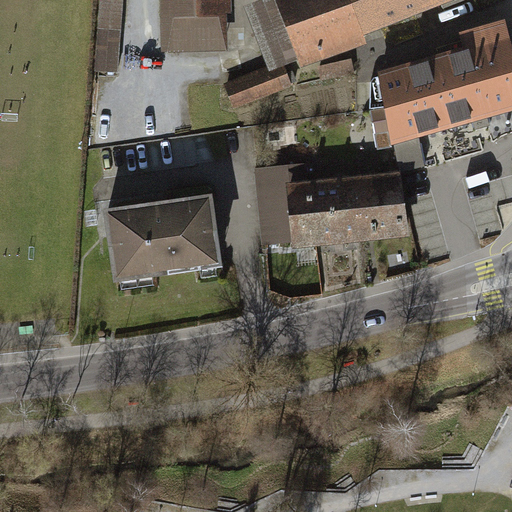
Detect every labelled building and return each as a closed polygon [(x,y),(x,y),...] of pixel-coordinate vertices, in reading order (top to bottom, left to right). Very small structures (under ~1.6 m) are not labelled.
[(120,78),(125,0),(101,0),(95,77),(120,78)] [(230,0),(162,0),(162,57),(230,58),(230,0)] [(463,0),(275,0),(276,2),(251,11),(272,68),(225,85),(234,109),(293,87),(285,67),(299,61),(303,70),(370,45),(367,36),(463,0)] [(511,109),(511,58),(502,24),(465,34),(470,50),(377,77),(389,146),(511,109)] [(353,60),(320,67),(324,83),(356,76),(353,60)] [(293,254),(317,252),(311,188),(309,166),(255,171),(262,247),(292,244),(293,254)] [(403,179),(357,184),(362,248),(408,244),(403,179)] [(357,184),(311,188),(317,252),(362,248),(357,184)] [(104,217),(114,289),(225,274),(215,202),(104,217)] [(98,225),(96,210),(85,212),(87,226),(98,225)]
